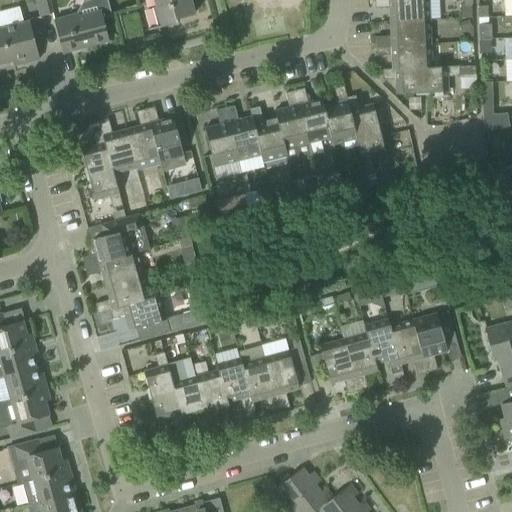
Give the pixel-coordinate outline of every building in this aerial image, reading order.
[(33,0),(38,17),(52,13),(48,0),(33,0)] [(53,20),(61,53),(108,41),(102,19),(111,17),(106,0),(86,0),(82,1),(76,12),(77,14),(53,20)] [(152,0),(154,6),(151,8),(157,28),(177,23),(176,19),(193,14),(189,0),(152,0)] [(388,8),(388,22),(429,20),(428,0),(373,0),(374,8),(388,8)] [(471,5),(460,5),(461,18),(471,18),(471,5)] [(477,7),(477,18),(487,18),(486,6),(477,7)] [(0,64),(11,61),(12,66),(38,59),(28,20),(0,27),(0,64)] [(375,37),(375,47),(431,44),(429,20),(388,22),(389,37),(375,37)] [(467,21),(458,23),(460,31),(469,29),(467,21)] [(478,25),(478,40),(489,40),(491,39),(490,24),(478,25)] [(489,40),(478,40),(479,54),(490,53),(489,40)] [(390,67),(420,66),(432,66),(431,44),(375,47),(376,56),(390,56),(390,67)] [(432,66),(420,66),(421,93),(447,92),(446,77),(459,76),(459,65),(432,66)] [(420,66),(390,67),(390,69),(381,70),(382,80),(395,80),(395,94),(421,93),(420,66)] [(480,82),(481,114),(492,114),(491,82),(480,82)] [(331,146),(354,140),(356,140),(355,136),(346,98),(343,86),(333,89),(336,102),(323,106),(331,138),(329,139),(331,146)] [(307,144),(308,144),(329,139),(331,138),(323,106),(321,99),(307,103),(303,89),(295,91),(307,144)] [(311,158),(308,144),(307,144),(295,91),(285,93),(288,108),(274,111),(275,117),(277,117),(286,157),(284,157),(286,164),(311,158)] [(346,98),(355,136),(378,130),(372,105),(358,108),(355,96),(346,98)] [(238,161),(259,156),(261,156),(252,117),(251,117),(251,116),(250,116),(237,120),(234,106),(225,108),(238,161)] [(154,107),(145,109),(159,162),(161,172),(185,166),(172,117),(158,121),(154,107)] [(261,163),(284,157),(286,157),(277,117),(275,117),(262,121),(258,107),(249,110),(250,116),(251,116),(251,117),(252,117),(261,156),(259,156),(261,163)] [(214,167),(238,161),(225,108),(215,111),(218,125),(204,129),(214,167)] [(139,125),(125,129),(136,168),(159,162),(145,109),(135,112),(139,125)] [(492,114),(481,114),(482,134),(508,126),(506,113),(492,114)] [(100,131),(110,169),(112,175),(113,174),(136,168),(125,129),(111,133),(107,119),(98,122),(100,131)] [(356,140),(354,140),(363,174),(373,171),(370,158),(385,155),(378,130),(355,136),(356,140)] [(80,150),(87,175),(110,169),(100,131),(91,134),(95,146),(80,150)] [(486,146),(498,147),(499,135),(487,133),(486,146)] [(110,169),(87,175),(94,200),(108,196),(112,208),(121,206),(113,174),(112,175),(110,169)] [(490,174),(498,195),(511,190),(511,189),(503,170),(490,174)] [(363,174),(366,188),(377,185),(373,171),(363,174)] [(303,181),(291,183),(292,186),(293,186),(295,195),(306,193),(318,190),(315,178),(303,181)] [(276,186),(269,187),(272,200),(295,195),(293,186),(292,186),(277,189),(276,186)] [(272,200),(269,187),(255,190),(257,203),(272,200)] [(213,201),(216,212),(246,205),(243,195),(213,201)] [(123,210),(113,213),(115,220),(118,219),(124,218),(123,210)] [(136,252),(130,230),(142,227),(138,214),(124,218),(118,219),(115,220),(99,225),(102,237),(93,239),(97,253),(81,258),(84,267),(136,252)] [(172,227),(176,240),(191,236),(187,223),(172,227)] [(100,272),(104,286),(143,275),(136,252),(84,267),(86,276),(100,272)] [(401,278),(404,289),(420,284),(417,274),(401,278)] [(97,314),(107,311),(150,299),(150,296),(143,275),(104,286),(108,300),(94,304),(97,314)] [(397,280),(377,286),(379,292),(381,298),(401,292),(397,280)] [(379,292),(377,286),(377,285),(354,291),(356,299),(379,292)] [(511,293),(502,296),(506,311),(511,308),(511,293)] [(107,311),(97,314),(99,323),(124,316),(128,330),(138,327),(141,340),(168,332),(199,324),(196,310),(166,318),(159,294),(150,296),(150,299),(107,311)] [(315,302),(318,314),(334,309),(331,298),(315,302)] [(435,313),(412,319),(426,373),(436,370),(433,356),(446,352),(442,338),(454,335),(447,311),(436,314),(435,313)] [(267,313),(253,317),(255,326),(270,322),(267,313)] [(0,352),(33,343),(31,334),(25,335),(22,321),(5,326),(1,314),(0,314),(0,352)] [(255,326),(253,317),(243,320),(245,328),(255,326)] [(362,325),(364,332),(366,331),(375,365),(387,361),(391,375),(402,372),(400,365),(389,325),(387,318),(362,325)] [(412,319),(389,325),(400,365),(412,362),(416,375),(426,373),(412,319)] [(497,365),(503,384),(511,381),(511,321),(484,329),(492,362),(499,360),(500,364),(497,365)] [(206,329),(209,341),(226,336),(223,324),(206,329)] [(366,331),(364,332),(342,338),(357,392),(367,389),(363,374),(377,371),(375,365),(366,331)] [(357,392),(342,338),(318,345),(329,384),(343,380),(347,395),(357,392)] [(0,377),(2,377),(35,368),(31,355),(36,353),(33,343),(0,352),(0,377)] [(287,350),(264,356),(278,410),(289,407),(285,393),(298,389),(287,350)] [(143,372),(149,397),(174,390),(172,382),(163,353),(154,355),(157,368),(143,372)] [(264,356),(241,363),(252,403),(264,399),(268,413),(278,410),(264,356)] [(214,364),(216,369),(218,369),(227,403),(240,400),(243,413),(254,411),(252,403),(241,363),(239,357),(214,364)] [(46,391),(40,367),(35,368),(2,377),(8,400),(8,401),(46,391)] [(216,369),(194,376),(209,429),(219,426),(215,413),(229,408),(227,403),(218,369),(216,369)] [(174,390),(183,422),(195,419),(199,432),(209,429),(194,376),(172,382),(174,390)] [(498,420),(501,429),(511,426),(511,388),(504,390),(507,402),(500,404),(503,418),(498,420)] [(184,427),(183,422),(174,390),(149,397),(156,422),(171,418),(174,430),(184,427)] [(31,420),(48,415),(44,402),(49,400),(46,391),(8,401),(8,400),(0,402),(0,414),(4,428),(5,427),(9,439),(34,432),(31,420)] [(254,411),(243,413),(246,422),(257,419),(254,411)] [(508,438),(511,452),(511,451),(511,426),(501,429),(503,439),(508,438)] [(61,461),(57,447),(40,452),(37,440),(6,449),(15,484),(21,482),(32,479),(68,469),(66,460),(61,461)] [(288,506),(314,485),(319,482),(312,472),(307,476),(301,468),(275,489),(288,506)] [(75,493),(68,469),(32,479),(21,482),(28,506),(39,503),(70,495),(70,494),(75,493)] [(292,511),(313,511),(318,509),(332,498),(324,488),(319,492),(314,485),(288,506),(292,511)] [(318,509),(320,511),(347,511),(357,505),(352,498),(357,494),(349,485),(332,498),(318,509)] [(28,506),(29,511),(80,511),(75,493),(70,494),(70,495),(39,503),(28,506)] [(194,506),(182,509),(182,511),(222,511),(218,498),(202,503),(201,501),(193,503),(194,506)] [(347,511),(366,511),(369,510),(362,501),(357,505),(347,511)]
